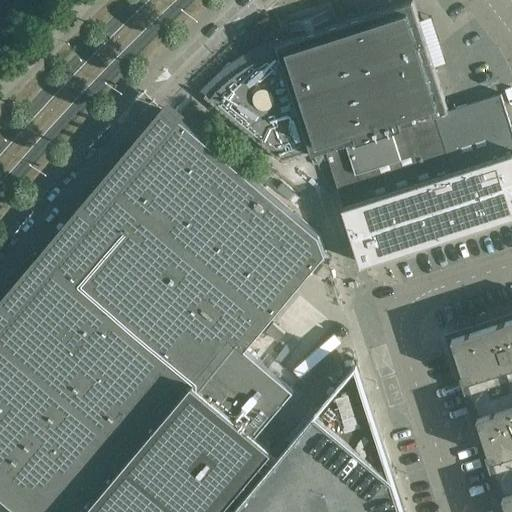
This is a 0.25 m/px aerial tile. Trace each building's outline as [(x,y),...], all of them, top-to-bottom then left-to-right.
[(449,109),(413,0),(410,0),(277,43),(279,50),(271,53),(262,57),(258,49),(249,52),(254,61),(249,64),(244,67),(237,72),(230,77),(225,81),(219,87),(216,89),(210,96),(207,93),(205,94),(286,161),(287,160),(284,158),(289,156),(290,160),(309,154),(308,150),(311,149),(313,153),(326,148),(449,109)] [(511,125),(501,92),(449,109),(326,148),(362,263),(374,259),(375,263),(386,260),(385,256),(511,214),(511,125)] [(295,387),(256,354),(247,346),(327,252),(320,233),(180,115),(153,146),(158,150),(134,178),(130,174),(0,328),(0,493),(22,511),(215,511),(273,444),(265,438),(271,416),(295,387)] [(511,511),(511,315),(453,335),(454,337),(455,337),(460,350),(458,350),(460,357),(464,370),(467,377),(468,376),(472,389),(471,390),(479,416),(481,416),(485,429),(483,429),(510,511),(511,511)] [(408,511),(359,358),(229,511),(408,511)]
